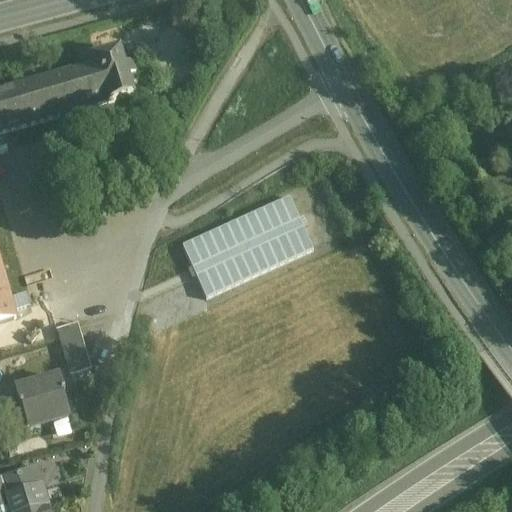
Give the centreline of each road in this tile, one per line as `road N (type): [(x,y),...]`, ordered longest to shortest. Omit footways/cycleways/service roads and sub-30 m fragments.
road 1 (residential): [(345,93),(171,192),(123,331),(95,511)]
road 2 (residential): [(511,362),(345,93)]
road 3 (trunk): [(511,433),(388,511)]
